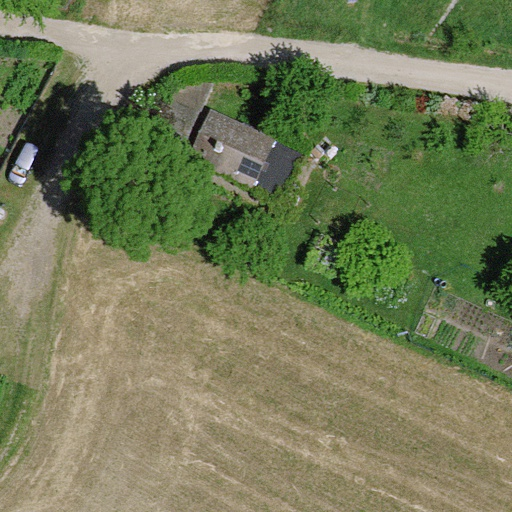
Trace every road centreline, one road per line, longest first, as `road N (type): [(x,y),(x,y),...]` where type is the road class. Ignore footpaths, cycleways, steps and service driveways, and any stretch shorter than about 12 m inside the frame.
road 1 (track): [(511,93),(251,51),(0,25)]
road 2 (track): [(122,41),(55,191),(39,274)]
road 3 (track): [(0,449),(33,401),(53,331),(39,274)]
